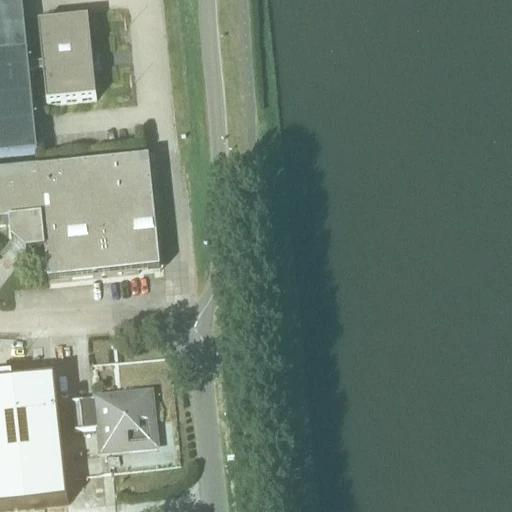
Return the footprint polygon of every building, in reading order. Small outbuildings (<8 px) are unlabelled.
[(0,0),(0,57),(26,55),(20,0),(0,0)] [(41,64),(27,66),(28,74),(42,72),(45,107),(96,102),(88,22),(38,26),(41,64)] [(0,158),(36,155),(28,74),(27,66),(26,55),(0,57),(0,158)] [(36,172),(0,175),(0,227),(10,227),(12,246),(27,258),(45,256),(49,286),(161,275),(150,163),(36,172)] [(0,511),(20,511),(68,507),(55,382),(0,388),(0,511)] [(150,397),(79,405),(82,434),(105,432),(107,453),(129,451),(129,455),(156,452),(150,397)]
